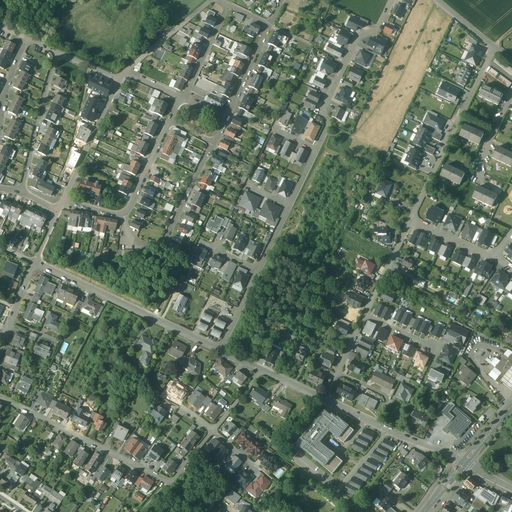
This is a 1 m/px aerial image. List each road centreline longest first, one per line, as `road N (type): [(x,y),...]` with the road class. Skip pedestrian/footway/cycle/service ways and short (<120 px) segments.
road 1 (residential): [(0,397),(169,483),(261,370)]
road 2 (residential): [(220,349),(33,263)]
road 3 (residential): [(410,220),(494,47)]
road 4 (residential): [(315,149),(328,124),(324,105),(356,38),(381,29),(395,0)]
road 5 (residential): [(213,143),(161,243),(129,237),(123,214)]
road 6 (residential): [(22,192),(57,53)]
road 7 (residential): [(118,80),(62,200)]
